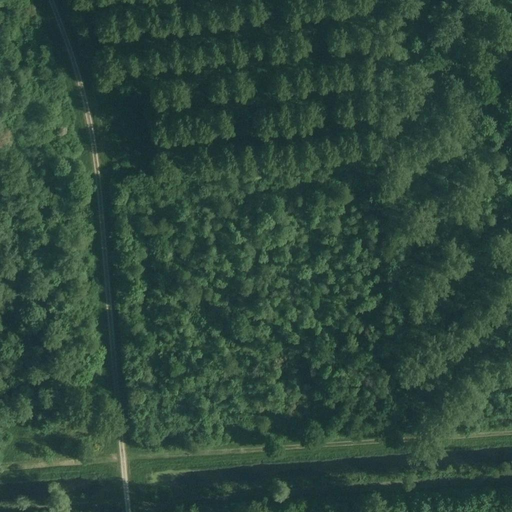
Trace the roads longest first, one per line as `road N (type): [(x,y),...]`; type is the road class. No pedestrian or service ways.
road 1 (track): [(130,511),(95,128),(53,0)]
road 2 (track): [(511,434),(0,471)]
road 3 (track): [(511,480),(130,509)]
